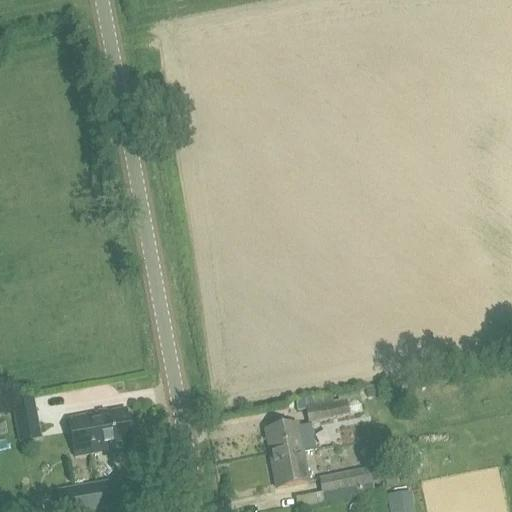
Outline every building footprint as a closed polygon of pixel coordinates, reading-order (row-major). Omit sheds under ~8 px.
[(332,395),(295,402),(297,412),(334,405),(332,395)] [(32,399),(10,403),(15,429),(37,425),(32,399)] [(361,413),(359,400),(306,410),(308,424),(361,413)] [(74,457),(109,451),(109,455),(121,453),(121,449),(131,447),(125,409),(68,418),(74,457)] [(291,463),(303,461),(296,425),(265,432),(269,454),(289,450),(291,463)] [(291,463),(289,450),(269,454),(276,489),(308,483),(303,461),(291,463)] [(368,471),(319,480),(322,494),(371,484),(368,471)] [(94,511),(100,511),(95,484),(55,491),(59,511),(94,511)] [(385,511),(382,494),(369,494),(371,511),(385,511)] [(411,511),(409,495),(387,498),(389,511),(411,511)]
